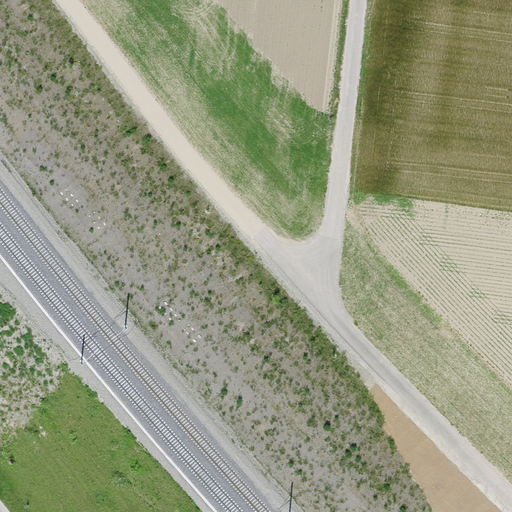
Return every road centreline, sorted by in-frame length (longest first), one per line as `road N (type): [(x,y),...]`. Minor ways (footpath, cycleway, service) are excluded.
road 1 (track): [(305,289),(179,147),(66,0)]
road 2 (track): [(305,289),(333,227),(358,0)]
road 3 (track): [(511,501),(305,289)]
